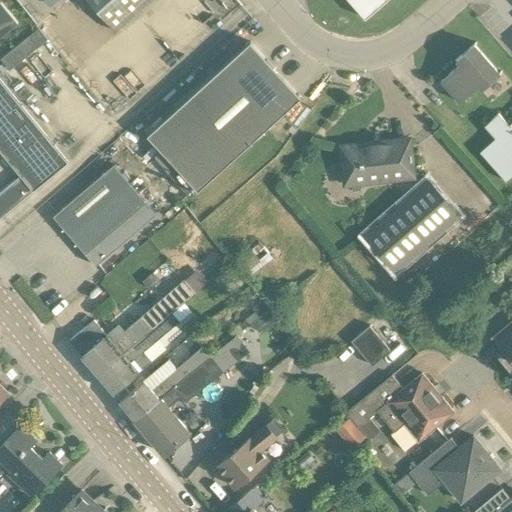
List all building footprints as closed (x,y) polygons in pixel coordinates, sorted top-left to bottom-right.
[(0,0),(0,35),(18,21),(0,0)] [(87,0),(115,32),(151,0),(87,0)] [(386,0),(348,0),(365,19),(386,0)] [(0,59),(9,70),(48,40),(38,28),(0,59)] [(197,191),(286,111),(300,97),(250,41),(146,135),(162,152),(195,189),(197,191)] [(482,89),(499,74),(473,44),(456,59),(460,63),(441,80),(460,102),(479,85),(482,89)] [(0,151),(9,162),(45,133),(0,78),(0,151)] [(511,176),(511,122),(509,125),(499,114),(484,127),(495,139),(480,152),(506,181),(511,176)] [(45,133),(9,162),(19,175),(0,190),(0,216),(68,162),(45,133)] [(344,184),(413,177),(409,139),(340,146),(344,184)] [(154,158),(188,196),(195,189),(162,152),(154,158)] [(96,265),(152,217),(157,212),(114,162),(53,214),(96,265)] [(394,272),(459,215),(427,178),(362,235),(394,272)] [(471,194),(466,194),(466,231),(482,231),(482,207),(471,207),(471,194)] [(249,281),(274,260),(259,241),(234,262),(249,281)] [(108,332),(109,333),(106,334),(94,318),(69,339),(75,346),(98,375),(147,333),(162,319),(171,312),(208,281),(198,269),(184,281),(182,279),(122,330),(117,324),(108,332)] [(150,289),(160,280),(152,272),(142,280),(150,289)] [(254,312),(249,306),(246,308),(238,299),(229,306),(239,317),(241,316),(245,320),(254,312)] [(145,350),(154,342),(179,321),(171,312),(162,319),(147,333),(98,375),(113,392),(139,371),(131,359),(145,350)] [(511,372),(511,319),(490,338),(491,340),(493,338),(501,347),(502,347),(505,350),(497,357),(511,373),(511,372)] [(372,365),(390,350),(369,325),(351,341),(372,365)] [(199,362),(133,417),(149,437),(150,436),(162,449),(185,428),(175,416),(176,415),(169,406),(182,396),(186,401),(214,378),(249,350),(237,335),(211,356),(210,354),(199,362)] [(199,362),(210,354),(203,346),(177,367),(175,369),(168,359),(145,378),(119,399),(121,401),(133,417),(199,362)] [(346,412),(358,428),(369,418),(377,412),(394,432),(390,435),(404,452),(453,412),(422,374),(403,389),(392,375),(346,412)] [(0,401),(8,393),(0,385),(0,401)] [(290,423),(311,405),(297,388),(276,406),(290,423)] [(380,432),(369,418),(358,428),(369,441),(380,432)] [(260,449),(276,435),(268,425),(266,423),(216,465),(234,487),(268,458),(260,449)] [(31,495),(61,464),(21,425),(0,446),(0,460),(10,470),(7,473),(31,495)] [(434,469),(444,481),(461,502),(501,470),(473,437),(459,448),(450,438),(408,473),(417,483),(434,469)] [(414,484),(406,475),(395,485),(402,494),(414,484)] [(258,511),(255,507),(264,500),(259,494),(266,489),(260,481),(226,508),(229,511),(258,511)] [(101,511),(103,511),(81,489),(59,511),(101,511)] [(502,489),(473,511),(511,511),(511,499),(511,500),(502,489)]
